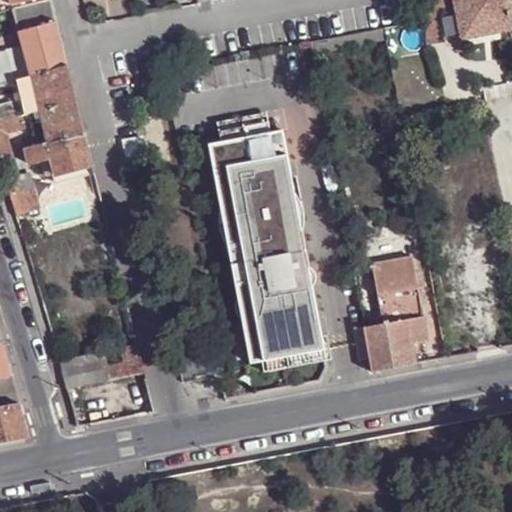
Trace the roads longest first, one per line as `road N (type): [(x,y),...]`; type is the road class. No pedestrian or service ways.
road 1 (residential): [(79,38),(178,433)]
road 2 (tertiary): [(178,433),(511,372)]
road 3 (residential): [(62,458),(0,249)]
road 4 (residential): [(286,0),(79,38)]
